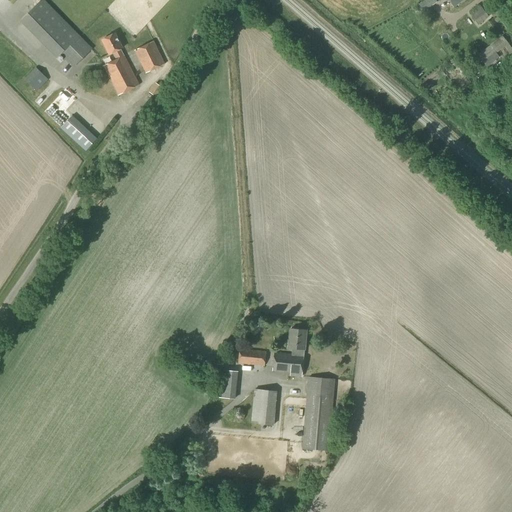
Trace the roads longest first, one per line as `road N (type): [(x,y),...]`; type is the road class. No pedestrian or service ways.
road 1 (unclassified): [(0,310),(96,163),(158,104),(218,0)]
road 2 (track): [(252,296),(224,0)]
road 3 (track): [(99,511),(248,387)]
